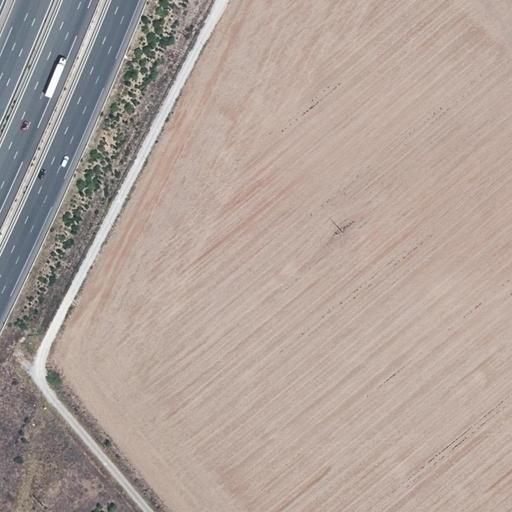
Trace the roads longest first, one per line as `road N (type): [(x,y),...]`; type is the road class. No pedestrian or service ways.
road 1 (track): [(219,0),(39,359),(42,385),(146,511)]
road 2 (motorway): [(0,289),(125,0)]
road 3 (motorway): [(0,180),(76,0)]
